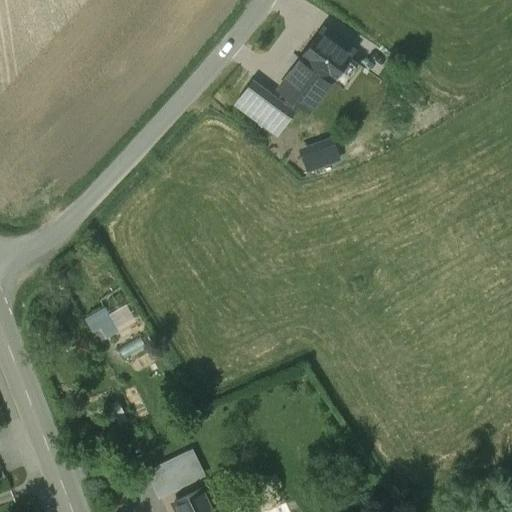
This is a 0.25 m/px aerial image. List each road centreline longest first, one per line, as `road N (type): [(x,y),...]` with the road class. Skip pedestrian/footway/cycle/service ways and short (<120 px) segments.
road 1 (residential): [(0,257),(57,222),(255,0)]
road 2 (tertiary): [(72,511),(0,323)]
